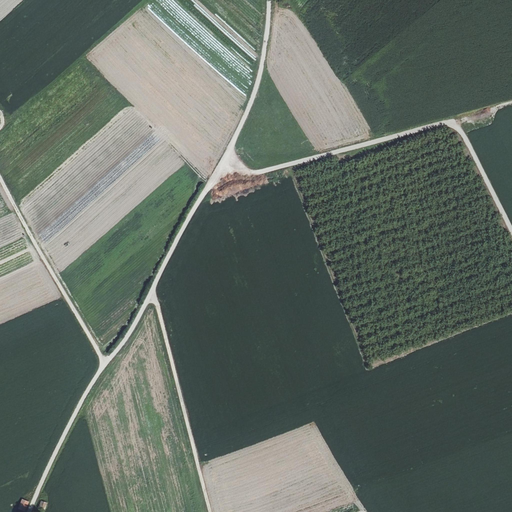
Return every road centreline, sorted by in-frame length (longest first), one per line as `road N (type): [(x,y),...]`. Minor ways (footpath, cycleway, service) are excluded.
road 1 (track): [(29,511),(83,395),(149,299),(220,164)]
road 2 (track): [(511,232),(463,135),(447,123),(246,176),(220,164)]
road 3 (track): [(149,299),(159,311),(209,511)]
road 4 (track): [(104,366),(0,179)]
road 5 (track): [(268,6),(290,9),(299,21),(358,130),(356,146)]
road 6 (track): [(220,164),(255,92),(268,0)]
